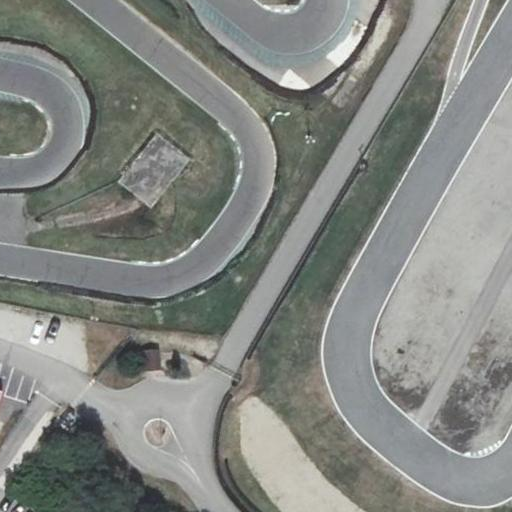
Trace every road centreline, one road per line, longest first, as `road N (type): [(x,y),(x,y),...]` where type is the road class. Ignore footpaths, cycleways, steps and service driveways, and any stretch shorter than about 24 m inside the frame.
road 1 (unknown): [(0,262),(160,277),(186,265),(212,235),(240,181),(244,155),(236,131),(83,0)]
road 2 (unclassified): [(200,487),(192,427),(168,403),(132,403),(119,424),(136,457),(160,468)]
road 3 (unknown): [(0,71),(53,91),(70,131),(52,169),(0,175)]
